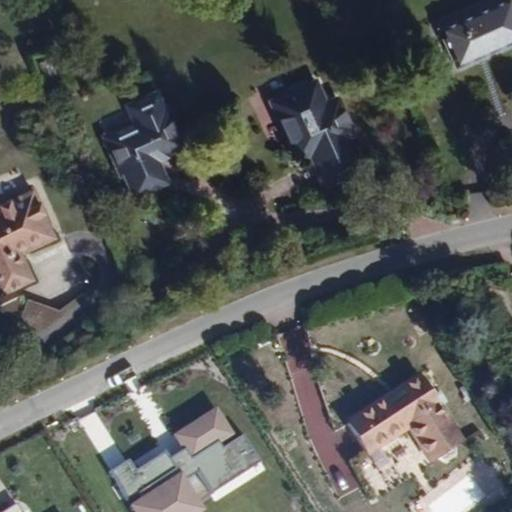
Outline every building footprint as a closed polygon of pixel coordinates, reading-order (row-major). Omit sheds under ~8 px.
[(511,46),(511,6),(509,0),(501,0),(436,28),(456,70),(511,46)] [(354,138),(336,97),(323,103),(315,82),(267,103),(295,165),(312,157),(326,190),(366,172),(351,139),(354,138)] [(89,116),(127,193),(163,175),(154,157),(179,145),(150,86),(89,116)] [(0,203),(0,282),(12,308),(46,291),(35,266),(70,250),(45,202),(10,218),(2,202),(0,203)] [(42,311),(29,342),(61,357),(105,323),(90,309),(72,323),(42,311)] [(436,397),(414,410),(418,417),(406,423),(402,417),(362,441),(381,472),(422,447),(445,483),(453,479),(464,483),(472,478),(469,468),(477,463),(436,397)] [(229,431),(210,403),(167,432),(186,460),(229,431)] [(414,410),(402,417),(406,423),(418,417),(414,410)] [(55,438),(82,428),(76,415),(50,425),(55,438)] [(237,434),(194,462),(209,485),(252,458),(237,434)] [(191,511),(202,505),(172,470),(124,502),(131,511),(191,511)]
